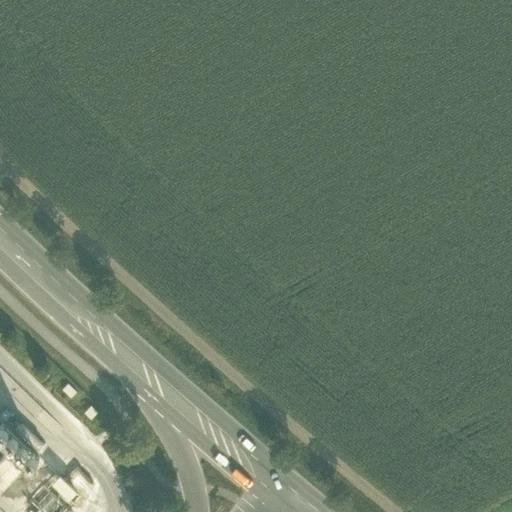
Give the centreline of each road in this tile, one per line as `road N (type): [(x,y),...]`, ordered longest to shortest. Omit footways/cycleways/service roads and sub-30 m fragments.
road 1 (track): [(0,160),(111,269),(395,511)]
road 2 (secondary): [(0,238),(174,402)]
road 3 (secondary): [(174,402),(273,484)]
